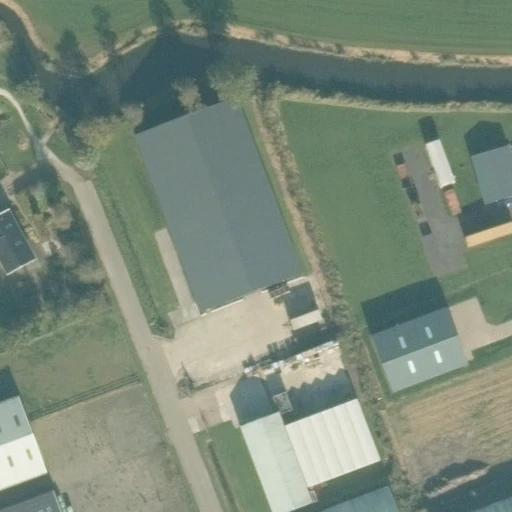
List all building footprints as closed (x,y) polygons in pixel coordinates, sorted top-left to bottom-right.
[(199,312),(300,275),(235,100),(134,138),(199,312)] [(507,153),(459,158),(462,180),(510,174),(507,153)] [(422,262),(415,243),(414,243),(407,227),(409,226),(394,188),(319,216),(355,310),(430,281),(429,278),(427,279),(421,262),(422,262)] [(0,261),(3,268),(28,254),(7,214),(0,217),(0,261)] [(441,311),(366,339),(388,395),(462,367),(441,311)] [(511,433),(511,369),(398,413),(419,469),(511,433)] [(271,399),(277,414),(290,409),(285,394),(271,399)] [(0,491),(45,475),(17,399),(0,405),(0,491)] [(283,429),(277,415),(239,429),(270,511),(290,511),(310,505),(305,490),(378,462),(355,401),(283,429)] [(395,511),(387,488),(324,511),(395,511)] [(58,511),(52,494),(0,511),(58,511)] [(511,511),(511,499),(479,511),(511,511)]
